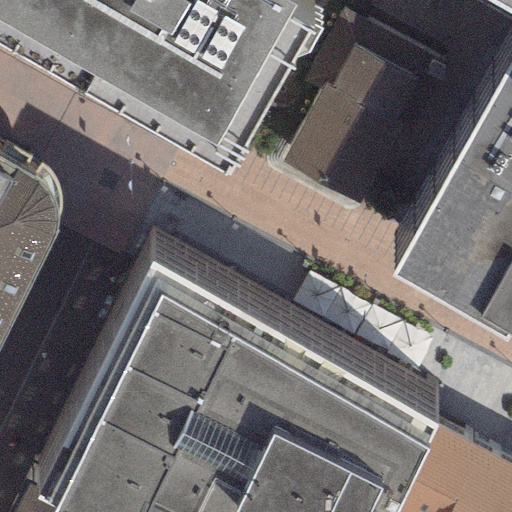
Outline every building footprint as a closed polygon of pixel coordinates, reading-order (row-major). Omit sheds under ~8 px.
[(285,20),(293,6),(282,0),(0,0),(0,45),(227,174),(307,33),(285,20)] [(511,0),(487,0),(511,14),(511,0)] [(438,61),(341,9),(302,80),(318,88),(278,161),(360,205),(438,61)] [(511,63),(392,278),(504,340),(508,334),(511,336),(511,63)] [(43,166),(0,140),(0,335),(59,217),(57,195),(43,166)] [(396,511),(436,428),(148,262),(37,490),(33,500),(54,509),(52,511),(396,511)] [(511,511),(511,469),(436,428),(396,511),(511,511)] [(52,511),(54,509),(33,500),(37,490),(26,484),(11,511),(52,511)]
